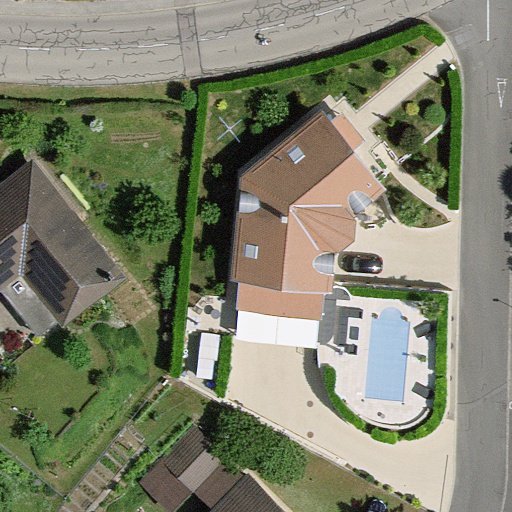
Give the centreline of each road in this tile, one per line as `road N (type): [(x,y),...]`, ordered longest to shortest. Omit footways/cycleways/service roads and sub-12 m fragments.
road 1 (residential): [(483,0),(485,461),(476,511)]
road 2 (unclassified): [(0,43),(110,50),(359,0)]
